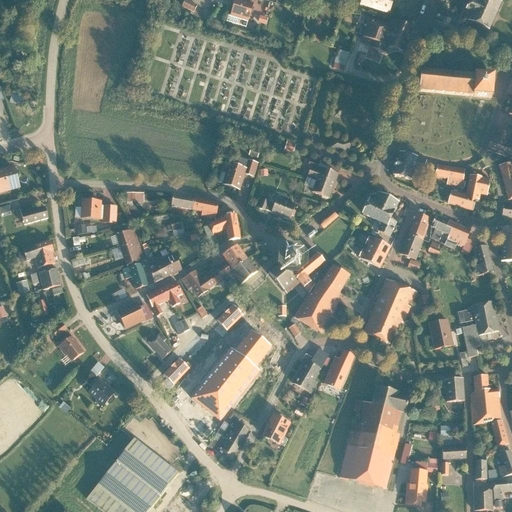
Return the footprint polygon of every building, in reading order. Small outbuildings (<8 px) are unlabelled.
[(260,5),(239,0),(237,0),(232,23),(254,29),(260,5)] [(364,0),(363,6),(392,14),(395,0),(364,0)] [(461,0),(470,3),(463,24),(493,34),(504,2),(498,0),(461,0)] [(201,8),(188,2),(185,8),(198,14),(201,8)] [(391,25),(372,19),(366,41),(389,48),(392,37),(410,42),(415,26),(393,20),(391,25)] [(445,25),(436,22),(433,29),(442,33),(445,25)] [(366,41),(364,47),(391,55),(393,50),(407,54),(410,42),(392,37),(389,48),(366,41)] [(342,71),(348,52),(340,50),(334,69),(342,71)] [(498,77),(422,71),(420,93),(497,99),(498,77)] [(13,95),(11,101),(20,103),(21,97),(13,95)] [(511,140),(511,135),(495,132),(490,152),(511,157),(511,147),(510,147),(511,140)] [(333,137),(330,148),(349,154),(352,142),(333,137)] [(296,146),(287,143),(284,150),(293,153),(296,146)] [(427,163),(399,153),(392,173),(408,178),(412,166),(424,171),(427,163)] [(261,164),(253,161),(249,171),(247,177),(256,179),(261,164)] [(229,176),(225,188),(242,193),(247,177),(249,171),(226,163),(222,173),(229,176)] [(511,164),(500,167),(508,200),(511,199),(511,164)] [(461,189),(464,171),(440,167),(438,177),(447,179),(446,187),(461,189)] [(17,168),(0,173),(0,197),(23,191),(17,168)] [(336,188),(341,175),(324,169),(322,174),(310,170),(307,178),(319,182),(336,188)] [(492,182),(470,177),(466,197),(478,201),(481,194),(489,196),(492,182)] [(336,188),(319,182),(315,196),(324,199),(324,200),(329,202),(330,200),(332,201),(336,188)] [(466,197),(454,193),(450,203),(475,212),(478,201),(466,197)] [(366,217),(384,225),(380,232),(391,237),(406,205),(382,194),(379,202),(374,200),(366,217)] [(220,203),(175,195),(173,207),(204,213),(203,217),(217,219),(220,203)] [(144,205),(144,196),(127,196),(127,205),(144,205)] [(299,206),(279,200),(278,204),(274,215),(294,221),(299,206)] [(278,204),(269,201),(266,212),(274,215),(278,204)] [(117,227),(118,208),(105,207),(105,204),(84,202),(83,211),(76,211),(75,220),(104,222),(104,226),(117,227)] [(35,214),(31,204),(16,209),(23,229),(49,219),(46,211),(35,214)] [(511,206),(503,205),(502,219),(511,219),(511,206)] [(427,239),(435,215),(420,210),(412,234),(427,239)] [(243,238),(238,216),(209,222),(212,233),(230,229),(232,240),(243,238)] [(462,254),(471,232),(437,219),(428,240),(462,254)] [(183,223),(172,225),(174,233),(184,231),(183,223)] [(79,234),(88,233),(87,224),(78,225),(79,234)] [(127,269),(145,263),(135,231),(110,239),(113,248),(119,246),(120,251),(113,253),(116,263),(124,260),(127,269)] [(417,261),(425,241),(411,236),(403,256),(417,261)] [(381,270),(392,248),(371,238),(361,261),(381,270)] [(75,243),(76,251),(86,250),(85,242),(75,243)] [(51,243),(24,251),(28,263),(40,259),(43,270),(58,265),(51,243)] [(248,258),(239,246),(224,256),(230,263),(234,269),(248,258)] [(497,276),(490,246),(475,249),(476,255),(481,254),(484,267),(478,269),(480,279),(497,276)] [(174,251),(163,256),(172,275),(184,270),(174,251)] [(284,262),(289,268),(296,268),(302,264),(302,257),(298,251),(291,251),(285,255),(284,262)] [(163,256),(149,262),(158,282),(172,275),(163,256)] [(329,265),(322,257),(298,278),(301,282),(308,290),(314,285),(310,280),(329,265)] [(234,269),(229,273),(230,274),(240,286),(258,271),(248,258),(234,269)] [(409,267),(420,270),(422,263),(411,260),(409,267)] [(205,283),(210,291),(230,274),(229,273),(234,269),(230,263),(205,283)] [(285,263),(269,277),(285,296),(301,282),(298,278),(285,263)] [(142,265),(123,273),(127,283),(133,280),(137,291),(151,286),(142,265)] [(351,278),(333,268),(324,284),(342,294),(351,278)] [(59,269),(31,277),(33,287),(42,284),(44,294),(54,292),(55,299),(66,296),(59,269)] [(196,271),(184,279),(198,299),(210,291),(205,283),(196,271)] [(417,294),(386,281),(363,334),(389,345),(396,330),(399,331),(402,324),(404,325),(417,294)] [(27,282),(16,285),(20,296),(31,293),(27,282)] [(186,293),(181,282),(163,291),(169,303),(174,311),(183,306),(178,297),(186,293)] [(341,303),(342,294),(324,284),(321,283),(318,289),(315,287),(297,321),(323,335),(341,303)] [(163,291),(149,299),(159,320),(165,317),(161,307),(169,303),(163,291)] [(45,300),(40,301),(44,315),(49,313),(45,300)] [(120,314),(129,333),(150,323),(140,304),(120,314)] [(502,340),(495,304),(473,309),(474,315),(468,316),(467,313),(458,315),(461,326),(476,323),(477,328),(456,332),(457,338),(464,336),(468,354),(469,360),(480,358),(479,351),(484,350),(483,344),(502,340)] [(202,307),(198,310),(203,319),(208,315),(202,307)] [(287,307),(278,307),(278,317),(287,318),(287,307)] [(176,313),(169,316),(179,336),(190,331),(185,320),(180,322),(176,313)] [(430,327),(436,353),(455,348),(450,322),(430,327)] [(62,324),(44,337),(48,342),(55,337),(56,338),(67,330),(62,324)] [(296,325),(289,330),(295,338),(302,334),(296,325)] [(262,368),(277,350),(256,333),(242,351),(262,368)] [(166,342),(160,334),(149,343),(162,360),(171,351),(163,344),(166,342)] [(71,362),(84,353),(72,337),(57,347),(65,358),(67,356),(71,362)] [(236,346),(193,397),(221,420),(233,404),(249,418),(256,409),(245,399),(268,372),(262,368),(242,351),(236,346)] [(344,392),(361,355),(346,348),(340,361),(336,359),(325,384),(344,392)] [(316,384),(329,359),(318,353),(312,365),(306,362),(293,386),(314,396),(319,386),(316,384)] [(468,354),(459,356),(463,370),(471,368),(469,360),(468,354)] [(82,381),(89,386),(103,368),(97,363),(82,381)] [(471,396),(475,427),(503,423),(499,392),(495,392),(494,386),(490,386),(489,379),(474,381),(476,395),(471,396)] [(465,380),(444,382),(447,406),(467,404),(465,380)] [(104,408),(116,394),(101,381),(90,395),(99,402),(98,403),(104,408)] [(343,475),(385,487),(410,397),(377,388),(373,405),(357,400),(353,413),(360,414),(343,475)] [(304,398),(301,405),(306,408),(310,401),(304,398)] [(298,407),(295,414),(302,417),(305,410),(298,407)] [(293,426),(275,417),(264,437),(282,446),(293,426)] [(250,430),(235,422),(226,439),(242,446),(250,430)] [(491,429),(496,448),(509,444),(503,425),(491,429)] [(221,437),(214,453),(235,462),(242,446),(226,439),(221,437)] [(148,511),(178,475),(134,439),(86,500),(101,511),(148,511)] [(466,447),(442,448),(442,476),(451,476),(451,464),(466,463),(466,447)] [(511,475),(511,459),(510,455),(499,459),(502,469),(498,470),(501,480),(511,475)] [(485,461),(475,461),(475,471),(485,471),(485,461)] [(485,481),(485,471),(475,471),(474,480),(485,481)] [(411,473),(407,508),(418,509),(419,511),(430,511),(431,504),(429,503),(430,487),(429,487),(430,475),(411,473)] [(511,492),(511,482),(495,483),(496,502),(505,502),(505,492),(511,492)] [(493,511),(493,492),(474,491),(474,511),(493,511)]
